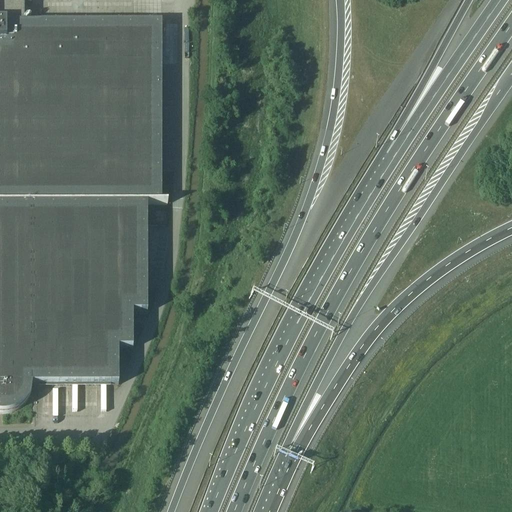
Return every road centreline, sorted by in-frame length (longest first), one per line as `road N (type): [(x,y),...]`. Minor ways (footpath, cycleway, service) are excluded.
road 1 (motorway): [(233,511),(347,275),(511,24)]
road 2 (motorway): [(340,0),(343,70),(321,168),(170,511)]
road 3 (motorway): [(285,457),(369,288),(511,73)]
road 4 (motorway): [(394,155),(302,312),(210,511)]
road 5 (motorway): [(285,457),(401,301),(511,227)]
road 6 (motorway): [(500,0),(394,155)]
road 7 (motorway): [(469,0),(394,155)]
